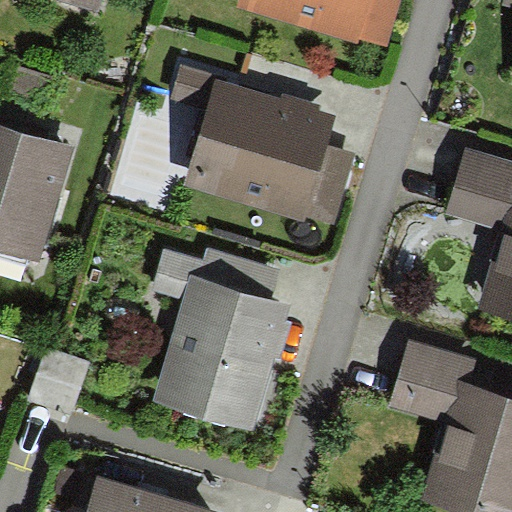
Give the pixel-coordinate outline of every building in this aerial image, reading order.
[(103,0),(56,0),(100,13),(103,0)] [(238,0),(238,2),(376,42),(388,0),(238,0)] [(58,80),(13,67),(5,94),(50,107),(58,80)] [(323,115),(214,82),(183,181),(293,215),(323,115)] [(0,124),(0,249),(37,261),(73,147),(0,124)] [(447,215),(502,231),(511,198),(511,160),(467,148),(447,215)] [(511,198),(502,231),(479,314),(511,323),(511,198)] [(188,279),(269,301),(278,269),(209,250),(205,264),(164,253),(153,292),(182,300),(188,279)] [(269,301),(188,279),(182,300),(153,401),(254,431),(290,308),(269,301)] [(458,380),(473,384),(481,361),(409,341),(390,406),(446,422),(458,380)] [(87,362),(47,348),(30,399),(70,413),(87,362)] [(511,511),(511,395),(473,384),(458,380),(446,422),(422,506),(443,511),(511,511)] [(218,511),(97,475),(85,511),(218,511)]
